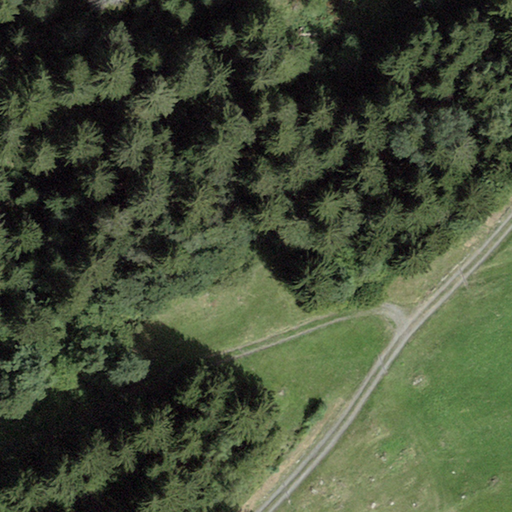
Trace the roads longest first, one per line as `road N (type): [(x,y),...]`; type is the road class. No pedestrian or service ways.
road 1 (track): [(413,323),(373,310),(343,313),(0,467)]
road 2 (track): [(257,511),(511,203)]
